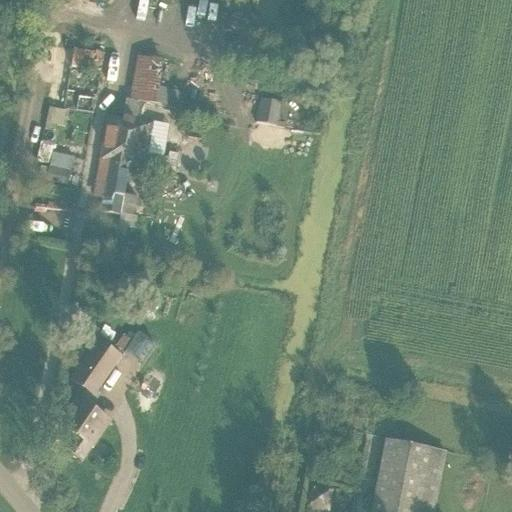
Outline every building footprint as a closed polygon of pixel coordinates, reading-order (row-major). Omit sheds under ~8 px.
[(224,54),(247,53),(246,40),(223,41),(224,54)] [(103,54),(74,49),(67,92),(79,94),(79,95),(96,98),(103,54)] [(160,106),(168,63),(137,57),(129,101),(126,100),(122,119),(116,118),(117,114),(113,113),(112,118),(107,117),(91,198),(103,200),(101,213),(120,217),(128,166),(143,169),(146,155),(156,157),(160,142),(149,140),(151,127),(156,127),(160,106)] [(275,128),(280,104),(259,100),(254,124),(275,128)] [(50,108),(48,119),(62,123),(65,111),(50,108)] [(70,172),(73,160),(54,155),(56,147),(57,147),(61,131),(45,127),(36,163),(50,166),(50,167),(70,172)] [(137,219),(133,219),(120,217),(118,227),(135,230),(137,219)] [(142,361),(152,341),(135,332),(125,352),(142,361)] [(92,447),(110,420),(86,405),(120,354),(96,338),(69,380),(84,390),(78,400),(76,398),(58,425),(74,436),(65,450),(70,453),(70,455),(75,459),(77,458),(82,461),(91,447),(92,447)] [(161,412),(170,398),(148,385),(138,401),(149,408),(150,406),(161,412)] [(432,511),(444,452),(385,441),(371,511),(432,511)] [(314,511),(349,511),(353,494),(307,486),(302,510),(314,511)]
